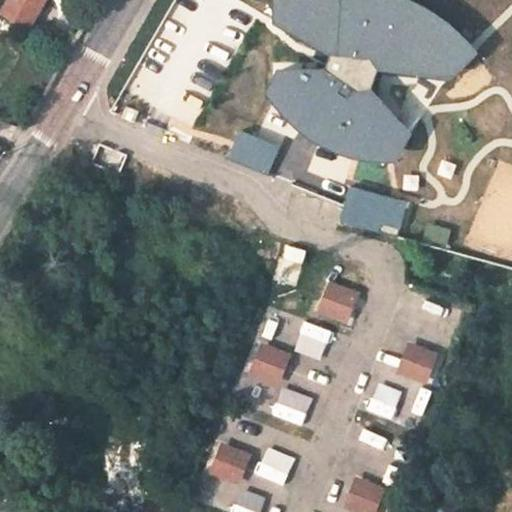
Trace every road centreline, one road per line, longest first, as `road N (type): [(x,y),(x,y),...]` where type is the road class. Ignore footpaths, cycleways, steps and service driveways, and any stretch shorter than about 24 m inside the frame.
road 1 (unknown): [(201,0),(184,66),(194,109),(220,130),(322,173),(331,188)]
road 2 (tertiary): [(0,212),(126,0)]
